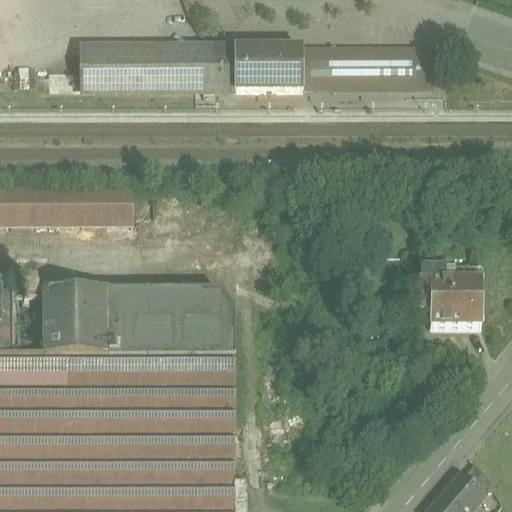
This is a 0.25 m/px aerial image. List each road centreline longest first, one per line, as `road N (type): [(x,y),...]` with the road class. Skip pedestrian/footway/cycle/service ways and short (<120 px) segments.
road 1 (residential): [(404,511),(511,381)]
road 2 (residential): [(511,43),(392,0)]
